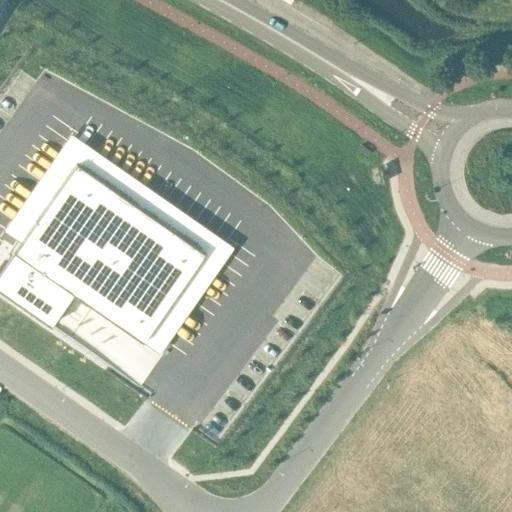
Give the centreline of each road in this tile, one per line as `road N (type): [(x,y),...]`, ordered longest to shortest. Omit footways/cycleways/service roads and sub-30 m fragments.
road 1 (unclassified): [(466,224),(386,343),(250,511)]
road 2 (unknown): [(0,184),(37,142),(60,136),(89,140),(222,209)]
road 3 (unclassified): [(192,511),(0,370)]
road 4 (tertiary): [(353,78),(217,0)]
